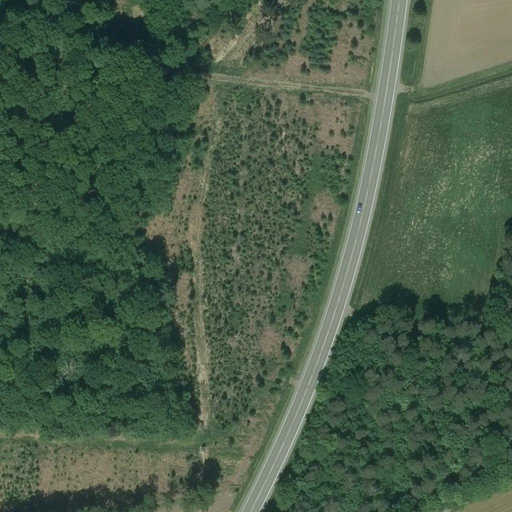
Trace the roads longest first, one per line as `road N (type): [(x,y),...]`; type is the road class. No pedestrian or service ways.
road 1 (secondary): [(251,511),(342,286),(374,156),(398,0)]
road 2 (track): [(0,51),(385,97)]
road 3 (track): [(0,436),(189,446),(238,423),(280,381),(306,388)]
